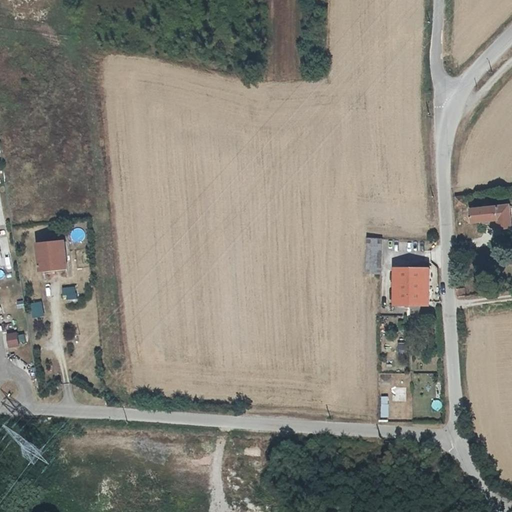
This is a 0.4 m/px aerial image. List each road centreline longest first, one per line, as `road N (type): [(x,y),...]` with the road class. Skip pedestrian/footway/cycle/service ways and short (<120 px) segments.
road 1 (unclassified): [(454,441),(0,407)]
road 2 (unclassified): [(440,101),(454,441)]
